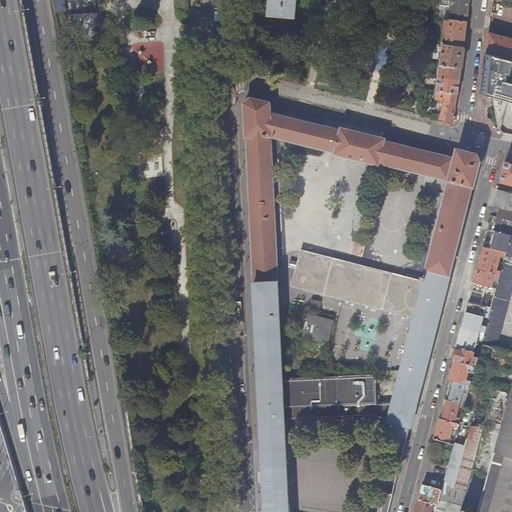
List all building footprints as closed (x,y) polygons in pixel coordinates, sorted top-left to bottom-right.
[(296,0),(270,0),(269,15),(295,17),(296,0)] [(469,8),(470,0),(451,0),(450,20),(467,22),(469,8)] [(80,38),(97,38),(97,13),(80,13),(80,38)] [(466,32),(467,22),(450,20),(445,19),(442,44),(443,44),(465,47),(466,32)] [(511,38),(489,32),(485,69),(482,93),(497,97),(509,101),(511,101),(511,38)] [(464,52),(465,47),(443,44),(441,61),(440,60),(439,62),(441,63),(441,66),(462,68),(464,52)] [(461,74),(462,68),(441,66),(440,65),(438,76),(438,78),(460,81),(461,74)] [(459,94),(460,81),(438,78),(437,91),(438,91),(459,94)] [(457,113),(459,94),(438,91),(436,100),(443,101),(442,114),(441,120),(453,123),(453,121),(456,118),(457,113)] [(509,101),(497,97),(500,127),(502,129),(509,101)] [(245,137),(247,137),(254,284),(264,511),(388,511),(393,495),(383,492),(377,511),(286,511),(283,421),(369,417),(410,427),(422,379),(449,276),(472,187),(473,187),(480,161),(478,155),(457,150),(455,159),(383,141),(384,140),(371,137),(353,132),(341,129),(340,131),(270,113),(269,103),(250,98),(244,103),(245,137)] [(511,163),(506,162),(500,182),(511,184),(511,190),(511,191),(511,193),(498,190),(497,196),(509,200),(506,210),(511,211),(511,163)] [(500,208),(506,210),(509,200),(497,196),(494,206),(500,208)] [(511,220),(511,211),(506,210),(500,208),(494,231),(509,234),(509,231),(507,230),(510,220),(511,220)] [(490,248),(507,252),(508,247),(501,245),(503,238),(510,240),(511,235),(509,234),(494,231),(490,248)] [(485,332),(482,343),(497,347),(511,290),(511,232),(511,235),(510,240),(508,247),(507,252),(505,258),(504,263),(503,266),(501,271),(501,275),(497,288),(492,307),(489,317),(486,326),(485,332)] [(501,245),(508,247),(510,240),(503,238),(501,245)] [(478,269),(501,275),(501,271),(497,271),(500,257),(505,258),(507,252),(490,248),(484,246),(478,269)] [(474,282),(497,288),(501,275),(478,269),(474,282)] [(471,297),(469,302),(492,307),(497,288),(474,282),(473,288),(482,290),(485,290),(482,300),(479,299),(478,298),(471,297)] [(469,302),(463,326),(480,330),(485,332),(486,326),(482,325),(484,316),(489,317),(492,307),(469,302)] [(463,326),(454,361),(476,366),(476,365),(478,357),(473,356),(480,330),(463,326)] [(476,365),(511,373),(511,351),(497,347),(482,343),(478,357),(476,365)] [(449,379),(450,379),(454,381),(470,385),(472,380),(467,379),(470,370),(474,371),(476,366),(454,361),(449,379)] [(451,392),(450,400),(465,404),(470,385),(454,381),(452,388),(452,390),(451,392)] [(500,502),(497,511),(511,511),(511,384),(510,393),(489,470),(481,497),(500,502)] [(495,389),(473,466),(489,470),(510,393),(495,389)] [(447,399),(442,419),(460,423),(461,419),(457,418),(460,406),(464,407),(465,404),(450,400),(447,399)] [(440,418),(434,438),(455,443),(456,439),(451,439),(455,426),(459,426),(460,423),(442,419),(440,418)] [(456,442),(448,467),(442,489),(440,499),(450,502),(462,505),(481,435),(479,434),(481,423),(472,421),(465,445),(456,442)] [(442,489),(435,487),(422,484),(418,499),(438,504),(439,498),(440,499),(442,489)] [(497,511),(500,502),(481,497),(476,511),(497,511)] [(438,504),(435,511),(446,511),(450,502),(440,499),(439,498),(438,504)] [(435,511),(438,504),(418,499),(414,511),(435,511)] [(460,511),(461,509),(463,505),(462,505),(450,502),(446,511),(460,511)]
